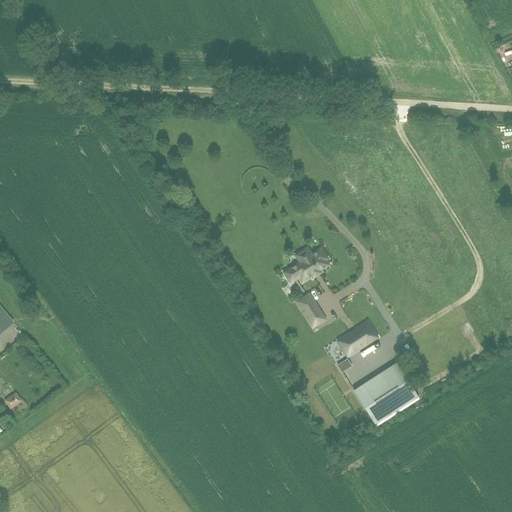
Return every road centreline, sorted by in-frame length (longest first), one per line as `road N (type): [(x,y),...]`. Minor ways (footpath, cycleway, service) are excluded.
road 1 (track): [(511,109),(0,82)]
road 2 (unknown): [(396,103),(400,129),(484,275),(480,287),(392,345)]
